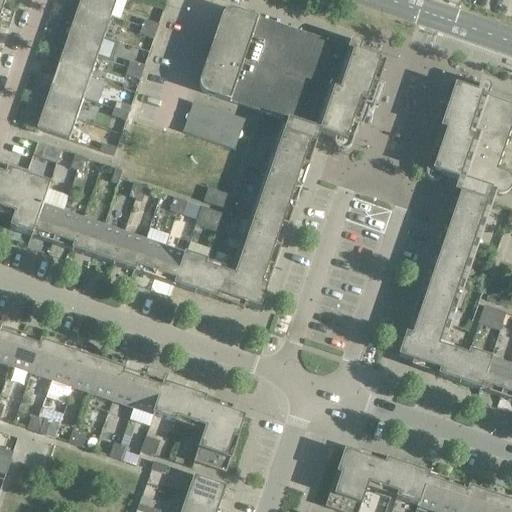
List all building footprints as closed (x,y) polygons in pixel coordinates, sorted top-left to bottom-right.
[(116,0),(80,0),(78,7),(110,18),(116,0)] [(110,18),(78,7),(71,27),(103,38),(110,18)] [(221,20),(214,39),(200,80),(200,81),(200,82),(200,83),(200,84),(200,85),(200,86),(200,87),(200,88),(201,89),(201,90),(202,91),(202,92),(203,92),(203,93),(204,93),(205,94),(206,95),(207,95),(208,96),(212,97),(229,103),(282,121),(230,270),(207,262),(185,254),(174,287),(216,301),(226,304),(243,310),(245,305),(260,310),(267,287),(262,285),(268,266),(275,247),(280,249),(288,227),(295,205),(290,204),(296,184),(303,165),(308,167),(316,144),(311,142),(314,132),(320,134),(334,139),(334,140),(334,141),(334,142),(334,143),(334,144),(334,145),(335,146),(335,147),(336,147),(336,148),(337,149),(338,149),(338,150),(339,150),(340,150),(341,151),(342,151),(343,151),(344,151),(345,150),(346,150),(347,150),(348,149),(349,149),(349,148),(350,147),(351,146),(351,145),(352,142),(358,125),(359,122),(358,121),(358,122),(353,121),(363,90),(369,92),(380,61),(377,60),(372,58),(374,54),(378,56),(379,55),(361,48),(361,47),(361,46),(361,45),(360,45),(360,44),(359,43),(359,42),(358,42),(357,41),(356,41),(355,41),(354,41),(353,41),(352,42),(351,42),(351,43),(350,43),(350,44),(349,44),(349,45),(347,50),(258,19),(241,13),(237,12),(236,12),(235,11),(234,11),(233,11),(232,11),(231,11),(230,11),(230,12),(229,12),(228,12),(227,12),(227,13),(226,13),(225,14),(224,14),(224,15),(223,15),(223,16),(222,17),(222,18),(221,19),(221,20)] [(144,21),(141,28),(156,33),(158,26),(144,21)] [(103,38),(71,27),(64,48),(96,59),(103,38)] [(156,33),(141,28),(139,35),(153,40),(156,33)] [(96,59),(64,48),(57,68),(90,79),(96,59)] [(130,62),(127,69),(142,74),(144,67),(130,62)] [(90,79),(57,68),(50,89),(83,100),(90,79)] [(142,74),(127,69),(125,76),(139,81),(142,74)] [(478,89),(459,82),(458,87),(454,86),(444,118),(449,120),(441,145),(435,143),(434,147),(433,151),(427,168),(426,171),(425,173),(425,174),(426,176),(427,178),(427,179),(428,180),(429,181),(430,181),(432,182),(434,182),(436,182),(437,182),(438,181),(440,180),(441,179),(442,177),(443,176),(464,183),(460,194),(454,192),(446,214),(452,216),(439,255),(433,253),(418,296),(424,298),(411,337),(405,335),(397,357),(429,368),(427,373),(437,376),(437,377),(479,391),(490,359),(469,352),(445,344),(496,194),(498,195),(501,195),(503,195),(506,194),(508,193),(509,192),(509,191),(511,189),(511,186),(511,185),(511,181),(511,180),(511,179),(510,177),(509,175),(507,174),(506,173),(503,172),(497,170),(511,130),(511,105),(487,98),(489,93),(489,92),(489,90),(489,88),(488,87),(487,86),(486,86),(485,85),(483,85),(482,85),(481,86),(480,86),(479,87),(478,88),(478,89)] [(83,100),(50,89),(44,109),(76,120),(83,100)] [(116,103),(114,110),(128,115),(130,108),(116,103)] [(192,103),(182,134),(234,152),(245,121),(192,103)] [(76,120),(44,109),(36,131),(68,142),(76,120)] [(128,115),(114,110),(111,117),(125,122),(128,115)] [(61,151),(37,143),(32,157),(56,165),(61,151)] [(102,145),(99,152),(114,157),(116,149),(102,145)] [(81,158),(74,156),(70,169),(77,172),(81,158)] [(88,161),(81,158),(77,172),(83,174),(88,161)] [(0,218),(12,222),(9,230),(31,238),(42,205),(43,206),(49,186),(29,180),(31,174),(8,166),(4,178),(0,176),(0,218)] [(122,172),(115,170),(110,183),(117,186),(122,172)] [(139,187),(133,185),(128,198),(135,200),(139,187)] [(146,189),(139,187),(135,200),(141,203),(146,189)] [(208,189),(203,202),(203,203),(224,210),(229,196),(208,189)] [(180,201),(174,199),(169,212),(176,214),(180,201)] [(201,208),(180,201),(176,214),(196,221),(201,208)] [(42,205),(31,238),(52,245),(63,213),(43,206),(42,205)] [(223,216),(201,208),(196,221),(194,226),(216,234),(223,216)] [(83,219),(63,213),(52,245),(72,252),(83,219)] [(103,226),(83,219),(72,252),(92,259),(103,226)] [(124,233),(103,226),(92,259),(113,266),(124,233)] [(144,240),(124,233),(113,266),(133,273),(144,240)] [(165,247),(144,240),(133,273),(154,280),(165,247)] [(185,254),(165,247),(154,280),(174,287),(185,254)] [(511,295),(490,287),(486,301),(507,309),(511,295)] [(505,314),(484,307),(478,325),(499,332),(505,314)] [(21,336),(0,329),(0,328),(0,364),(10,368),(21,336)] [(41,343),(21,336),(10,368),(30,375),(41,343)] [(62,350),(41,343),(30,375),(51,382),(62,350)] [(82,356),(62,350),(51,382),(71,389),(82,356)] [(102,363),(82,356),(71,389),(92,396),(102,363)] [(511,366),(490,359),(479,391),(500,398),(511,366)] [(123,370),(102,363),(92,396),(112,403),(123,370)] [(511,366),(500,398),(511,402),(511,366)] [(143,377),(123,370),(112,403),(132,410),(143,377)] [(164,384),(143,377),(132,410),(153,417),(164,384)] [(216,402),(164,384),(153,417),(174,424),(176,419),(205,429),(198,450),(206,453),(214,456),(221,458),(230,461),(244,418),(214,408),(216,402)] [(32,417),(27,430),(34,432),(38,419),(32,417)] [(45,421),(38,419),(34,432),(40,434),(45,421)] [(73,431),(68,444),(75,446),(79,433),(73,431)] [(86,435),(79,433),(75,446),(81,449),(86,435)] [(145,438),(140,452),(147,455),(152,440),(145,438)] [(159,443),(152,440),(147,455),(154,457),(159,443)] [(113,445),(109,458),(115,460),(120,447),(113,445)] [(127,449),(120,447),(115,460),(122,463),(127,449)] [(0,449),(0,457),(10,461),(13,454),(0,449)] [(206,453),(198,450),(193,463),(202,466),(206,453)] [(374,462),(344,452),(329,495),(337,498),(345,500),(352,503),(361,506),(368,485),(397,495),(406,467),(386,460),(386,461),(376,457),(374,462)] [(214,456),(206,453),(202,466),(209,469),(214,456)] [(221,458),(214,456),(209,469),(217,471),(221,458)] [(10,461),(0,457),(0,465),(8,468),(10,461)] [(230,461),(221,458),(217,471),(225,474),(230,461)] [(153,463),(150,471),(165,476),(167,468),(153,463)] [(428,475),(406,467),(397,495),(395,499),(417,507),(428,475)] [(437,511),(448,482),(428,475),(417,507),(432,511),(437,511)] [(225,488),(193,477),(186,498),(218,509),(225,488)] [(460,511),(469,489),(448,482),(437,511),(460,511)] [(483,511),(489,496),(469,489),(460,511),(483,511)] [(337,498),(329,495),(324,508),(333,511),(337,498)] [(506,511),(510,503),(489,496),(483,511),(506,511)] [(155,503),(141,498),(139,505),(153,510),(155,503)] [(216,511),(218,509),(186,498),(180,511),(216,511)] [(340,511),(345,500),(337,498),(333,511),(336,511),(340,511)] [(349,511),(352,503),(345,500),(340,511),(349,511)] [(358,511),(361,506),(352,503),(349,511),(358,511)]
